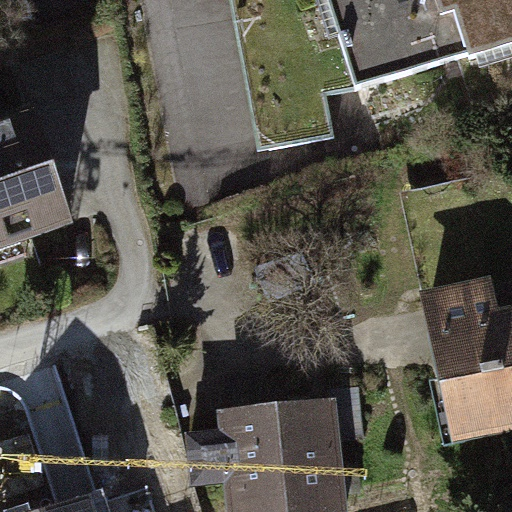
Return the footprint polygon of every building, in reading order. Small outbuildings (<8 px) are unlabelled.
[(511,0),(316,0),(308,3),(307,0),(240,0),(269,151),(333,139),(326,98),(351,94),(468,57),(469,60),(511,46),(511,0)] [(0,127),(0,246),(67,225),(32,117),(0,127)] [(430,299),(458,430),(511,418),(511,338),(501,341),(489,286),(430,299)] [(355,511),(352,404),(214,409),(218,511),(355,511)] [(103,422),(127,511),(192,511),(164,406),(103,422)] [(98,511),(93,495),(38,511),(98,511)]
